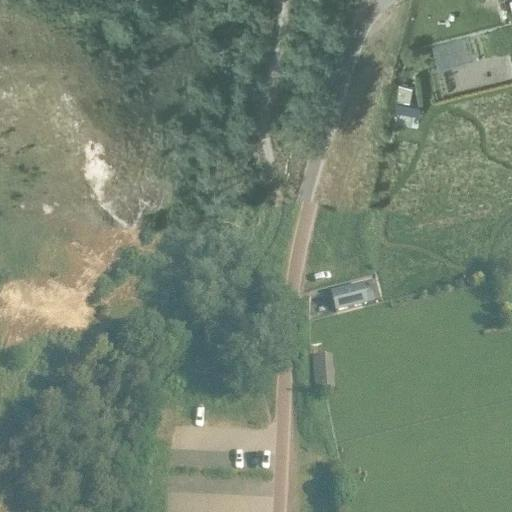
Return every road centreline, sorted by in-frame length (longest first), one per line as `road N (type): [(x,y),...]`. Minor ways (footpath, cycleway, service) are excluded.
road 1 (residential): [(271,511),(290,253),(369,9)]
road 2 (unknown): [(266,438),(274,176),(260,126),(284,0)]
